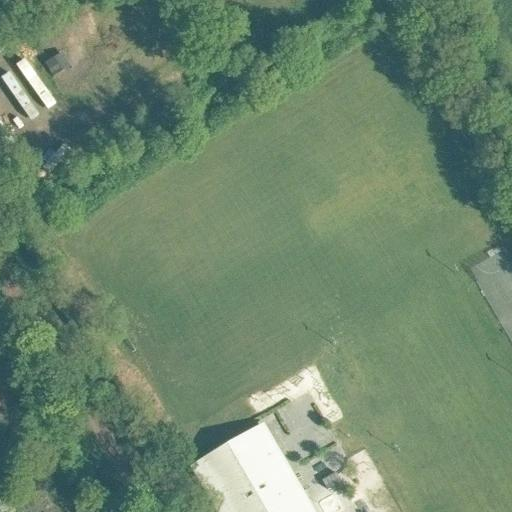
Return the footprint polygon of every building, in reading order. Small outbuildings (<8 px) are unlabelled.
[(53,73),(70,65),(64,52),(47,60),(53,73)] [(0,103),(10,118),(18,112),(0,86),(0,103)] [(0,439),(3,441),(10,416),(0,413),(0,439)] [(311,511),(262,429),(235,445),(236,446),(221,455),(220,453),(193,469),(217,511),(311,511)] [(321,482),(326,491),(340,483),(336,474),(321,482)]
